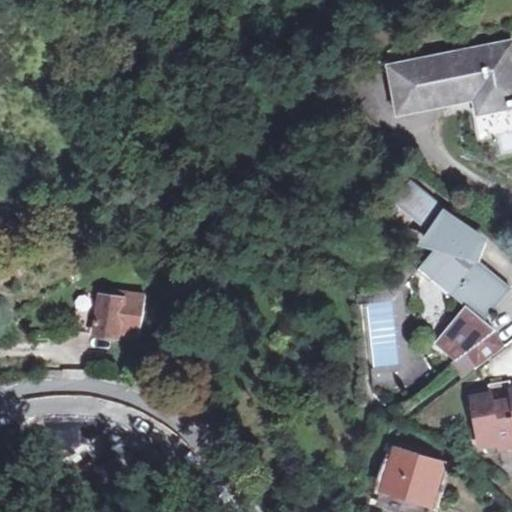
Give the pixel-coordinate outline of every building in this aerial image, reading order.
[(511,104),(511,58),(509,47),(389,73),(394,96),(404,94),(407,110),(485,94),(490,109),(511,104)] [(426,169),(406,188),(448,230),(424,254),(467,297),(433,331),(436,333),(433,335),(448,351),(452,347),(467,362),(490,339),(493,338),(476,316),(511,282),(490,261),(510,241),(429,168),(426,169)] [(119,336),(140,339),(147,299),(142,299),(144,288),(128,285),(126,296),(118,295),(117,300),(102,297),(95,337),(118,341),(119,336)] [(79,300),(73,334),(90,337),(96,303),(79,300)] [(373,343),(395,340),(389,301),(367,304),(373,343)] [(390,346),(365,346),(365,366),(390,366),(390,346)] [(498,434),(511,430),(511,378),(506,380),(510,394),(491,399),(487,385),(465,391),(478,439),(498,434)] [(511,437),(511,430),(498,434),(500,441),(511,437)] [(440,463),(388,451),(378,491),(429,505),(440,463)]
